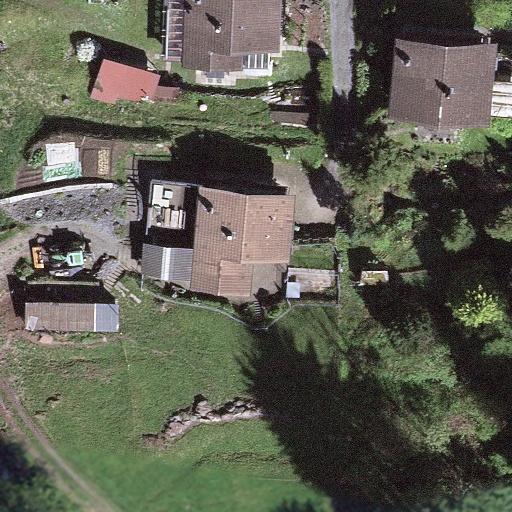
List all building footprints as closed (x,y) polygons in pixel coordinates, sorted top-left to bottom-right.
[(277,0),(182,0),(178,60),(241,65),(242,46),(274,48),(277,0)] [(493,36),(399,28),(391,115),(486,124),(493,36)] [(114,51),(104,85),(156,100),(166,66),(114,51)] [(292,184),(199,179),(193,286),(253,289),(255,257),(288,259),(292,184)] [(92,280),(27,282),(28,335),(94,334),(92,280)]
